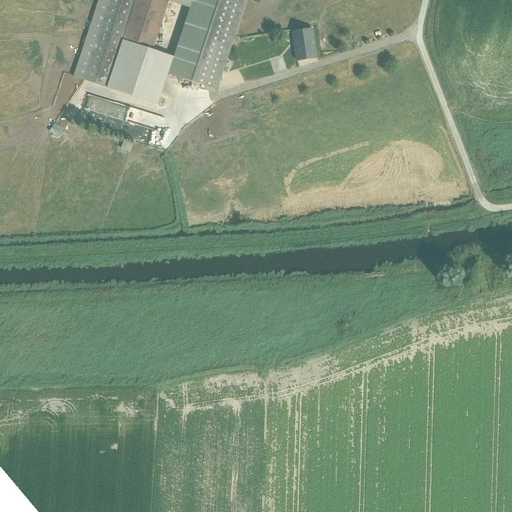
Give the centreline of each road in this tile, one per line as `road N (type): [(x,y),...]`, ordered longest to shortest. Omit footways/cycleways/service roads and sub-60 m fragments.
road 1 (track): [(0,259),(326,241),(490,208)]
road 2 (unclassified): [(511,207),(490,208),(478,193),(416,33),(426,0)]
